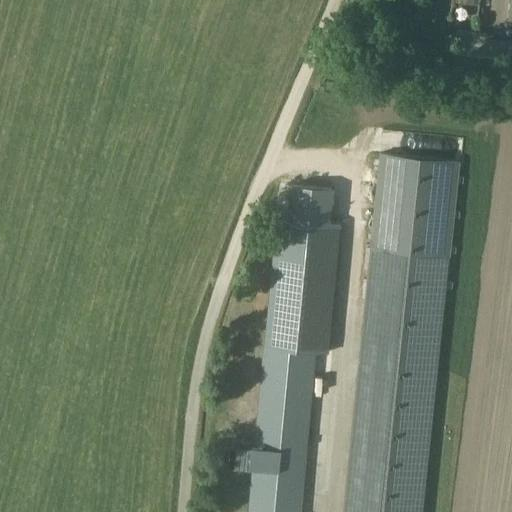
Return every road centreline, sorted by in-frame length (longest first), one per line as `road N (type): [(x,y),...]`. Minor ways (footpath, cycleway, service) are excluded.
road 1 (track): [(337,0),(222,288)]
road 2 (residential): [(222,288),(197,369),(182,511)]
